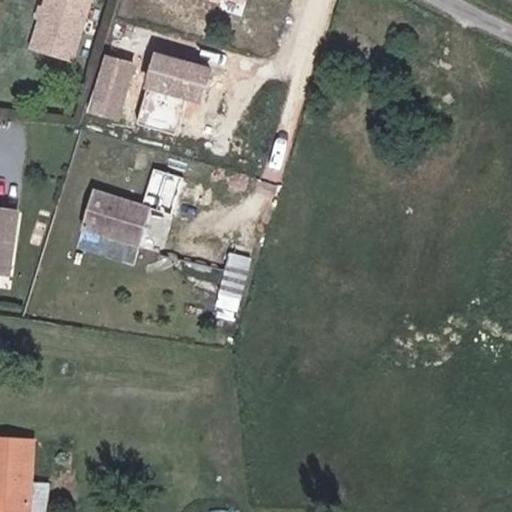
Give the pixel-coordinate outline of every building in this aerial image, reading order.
[(71,63),(90,0),(47,0),(32,51),(71,63)] [(152,209),(95,191),(82,230),(140,248),(152,209)] [(17,214),(0,211),(0,274),(8,276),(17,214)] [(233,250),(219,304),(241,309),(255,255),(233,250)] [(49,511),(51,484),(32,483),(34,442),(0,439),(0,511),(49,511)]
